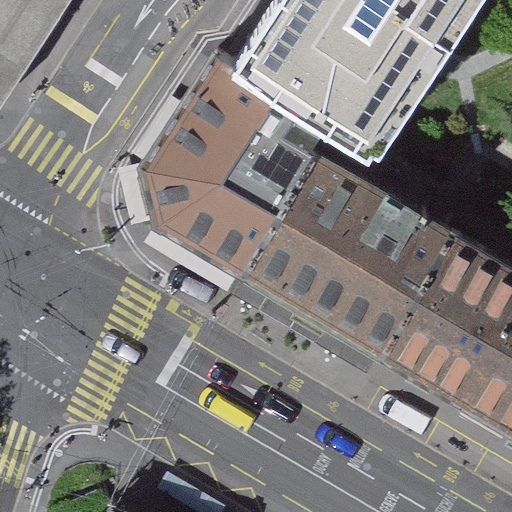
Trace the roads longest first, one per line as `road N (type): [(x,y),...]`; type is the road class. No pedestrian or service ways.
road 1 (primary): [(18,298),(395,511)]
road 2 (unclassified): [(171,0),(60,162),(18,298)]
